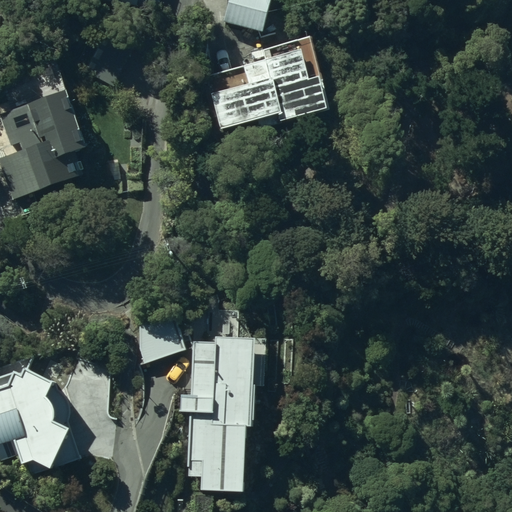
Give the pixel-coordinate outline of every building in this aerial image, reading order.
[(269,0),(227,0),(222,21),(261,32),(269,0)] [(107,29),(83,70),(114,87),(137,45),(107,29)] [(247,86),(211,94),(221,137),(326,113),(317,77),(306,80),(300,55),(243,68),(247,86)] [(63,90),(0,113),(0,121),(12,153),(0,157),(0,169),(12,200),(81,174),(72,149),(83,145),(63,90)] [(139,353),(144,364),(185,349),(174,318),(138,331),(139,353)] [(263,387),(264,339),(214,338),(214,343),(192,343),(191,395),(181,395),(181,411),(188,411),(187,477),(200,477),(200,490),(242,491),(243,426),(250,426),(250,403),(260,403),(261,387),(263,387)] [(55,383),(24,368),(19,376),(14,371),(7,387),(0,389),(0,459),(17,454),(20,464),(32,460),(51,469),(81,458),(68,423),(68,421),(69,419),(69,418),(69,417),(69,416),(69,415),(69,414),(69,413),(69,412),(69,411),(68,410),(68,409),(68,408),(68,407),(68,406),(67,405),(67,404),(67,403),(66,402),(66,401),(65,401),(65,400),(64,399),(64,398),(63,397),(62,396),(62,395),(61,395),(60,394),(60,393),(59,392),(58,392),(57,391),(57,390),(55,383)]
